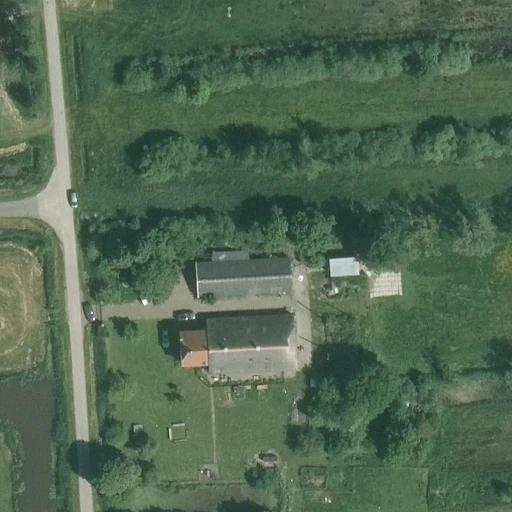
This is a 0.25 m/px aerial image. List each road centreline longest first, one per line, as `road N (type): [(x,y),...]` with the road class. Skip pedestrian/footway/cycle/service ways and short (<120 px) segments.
road 1 (unclassified): [(86,511),(66,206)]
road 2 (unclassified): [(66,206),(50,0)]
